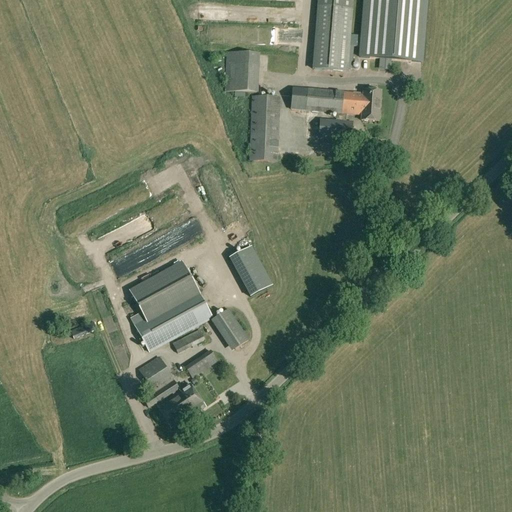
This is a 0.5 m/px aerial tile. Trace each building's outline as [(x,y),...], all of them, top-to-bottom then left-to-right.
[(351,36),(353,0),(319,0),(314,69),(348,72),(350,47),(351,36)] [(360,37),(351,36),(350,47),(354,48),(359,48),(358,59),(379,60),(379,70),(390,71),(391,62),(423,64),(427,13),(428,0),(362,0),(362,3),(360,37)] [(229,22),(228,8),(208,9),(209,23),(229,22)] [(302,28),(256,32),(257,46),(303,42),(302,28)] [(257,93),(259,54),(228,53),(226,92),(257,93)] [(379,122),(381,91),(364,90),(364,94),(293,89),(291,110),(337,113),(336,121),(321,120),(319,138),(352,140),(353,122),(346,122),(347,114),(362,115),(362,120),(379,122)] [(278,162),(280,98),(253,97),(250,161),(278,162)] [(216,178),(205,181),(211,202),(222,198),(216,178)] [(229,210),(222,213),(225,220),(232,217),(229,210)] [(171,250),(190,241),(184,227),(165,236),(171,250)] [(92,237),(96,244),(103,239),(99,232),(92,237)] [(150,238),(130,247),(132,252),(152,243),(150,238)] [(228,259),(249,299),(272,287),(251,247),(228,259)] [(183,263),(129,292),(141,314),(142,313),(145,319),(198,291),(183,263)] [(128,264),(120,268),(123,275),(132,271),(128,264)] [(198,291),(145,319),(142,313),(141,314),(131,319),(150,353),(213,319),(198,291)] [(235,349),(249,339),(228,309),(215,318),(235,349)] [(74,340),(97,330),(94,322),(71,332),(74,340)] [(178,354),(205,340),(200,330),(173,344),(178,354)] [(193,378),(218,362),(211,352),(186,368),(193,378)] [(139,371),(160,404),(180,391),(159,358),(139,371)] [(156,407),(172,430),(206,408),(190,384),(180,391),(160,404),(156,407)]
